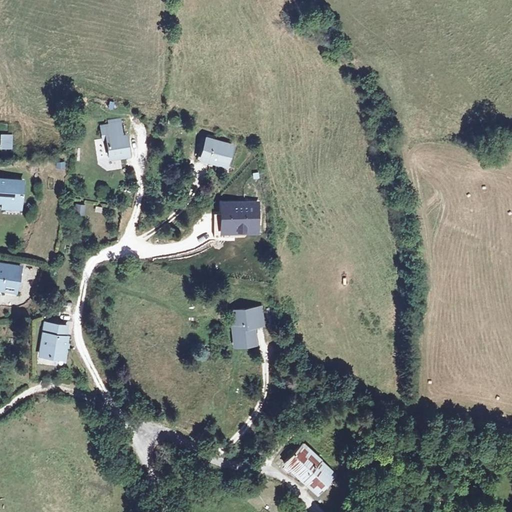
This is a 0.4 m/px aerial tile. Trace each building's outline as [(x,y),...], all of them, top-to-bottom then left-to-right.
[(122,136),(122,120),(111,121),(101,121),(102,131),(107,131),(109,152),(127,150),(127,136),(122,136)] [(228,165),(235,146),(209,137),(206,146),(202,145),(197,158),(216,164),(217,161),(228,165)] [(0,201),(4,202),(3,206),(20,207),(23,182),(0,179),(0,201)] [(75,203),(73,214),(84,216),(86,205),(75,203)] [(23,268),(0,264),(0,291),(5,292),(6,287),(20,289),(23,268)] [(263,305),(230,312),(235,340),(256,336),(255,326),(266,324),(263,305)] [(70,331),(63,330),(64,324),(64,323),(44,320),(39,351),(66,356),(70,331)] [(257,342),(256,336),(235,340),(236,346),(257,342)] [(308,445),(304,449),(301,447),(291,458),(293,460),(290,464),(310,482),(327,463),(308,445)]
